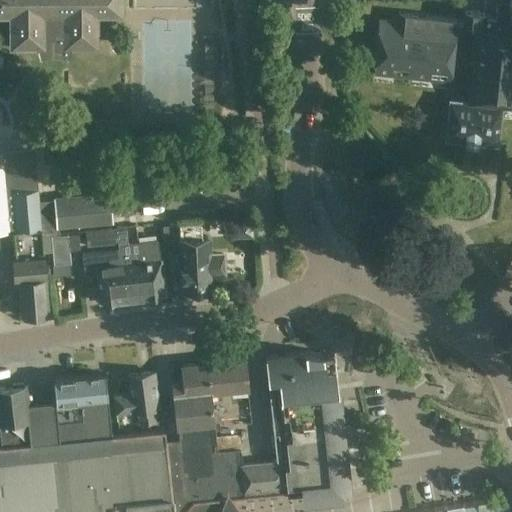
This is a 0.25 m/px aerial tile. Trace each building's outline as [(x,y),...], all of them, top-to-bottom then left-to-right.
[(0,0),(0,12),(11,12),(12,44),(37,43),(39,54),(43,53),(47,52),(50,52),(54,52),(58,52),(62,52),(65,53),(69,54),(71,43),(97,43),(97,11),(122,11),(121,0),(0,0)] [(464,100),(502,105),(511,105),(511,0),(510,0),(509,14),(496,13),(495,18),(485,17),(486,13),(464,11),(462,22),(461,29),(475,31),(468,96),(465,96),(464,100)] [(461,29),(462,22),(457,22),(457,20),(398,13),(397,22),(380,20),(374,74),(450,82),(455,29),(461,29)] [(502,105),(464,100),(449,99),(445,139),(498,144),(502,105)] [(41,211),(40,204),(35,148),(0,150),(0,233),(19,231),(20,255),(14,256),(16,282),(20,282),(23,316),(29,316),(29,319),(37,319),(37,315),(49,314),(47,280),(47,279),(46,253),(44,253),(43,235),(41,211)] [(58,227),(113,222),(111,193),(56,198),(58,227)] [(251,221),(232,223),(233,237),(252,236),(251,221)] [(211,239),(202,239),(201,225),(181,225),(181,247),(182,255),(179,255),(179,270),(182,270),(182,291),(213,290),(213,276),(225,275),(224,255),(212,255),(211,239)] [(116,228),(84,231),(86,247),(117,245),(116,228)] [(160,239),(139,242),(145,296),(153,295),(153,298),(163,297),(163,294),(166,294),(160,239)] [(120,244),(121,248),(126,298),(145,296),(139,242),(120,244)] [(115,300),(126,298),(121,248),(84,252),(87,273),(98,272),(101,301),(105,301),(105,304),(116,303),(115,300)] [(267,356),(278,461),(284,460),(288,493),(339,487),(329,392),(340,391),(336,355),(325,356),(325,354),(323,354),(308,351),(306,352),(287,354),(279,355),(267,356)] [(247,359),(208,363),(211,391),(212,390),(250,386),(247,359)] [(187,511),(188,511),(197,511),(225,508),(229,499),(288,493),(284,460),(278,461),(244,464),(241,435),(218,438),(216,421),(215,421),(212,390),(211,391),(208,363),(183,366),(184,381),(174,382),(178,427),(179,427),(181,440),(167,442),(114,447),(105,371),(54,378),(56,400),(29,403),(27,385),(24,385),(24,383),(13,384),(13,387),(0,388),(0,429),(2,447),(0,446),(0,511),(187,511)] [(409,369),(415,378),(424,371),(418,363),(409,369)] [(160,408),(155,372),(128,375),(131,393),(115,395),(117,413),(139,411),(141,425),(157,423),(155,409),(160,408)]
